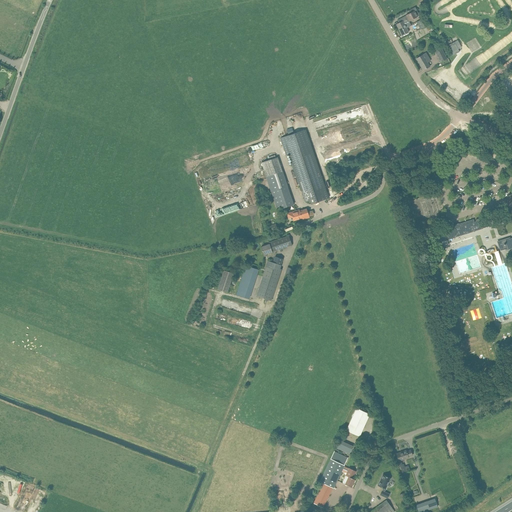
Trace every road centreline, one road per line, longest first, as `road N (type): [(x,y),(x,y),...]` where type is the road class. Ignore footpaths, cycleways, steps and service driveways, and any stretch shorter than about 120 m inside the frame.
road 1 (unclassified): [(347,511),(380,447),(511,399)]
road 2 (unclassified): [(299,225),(375,195),(391,164),(444,137),(460,116)]
road 3 (unclassified): [(460,116),(421,84),(370,0)]
road 4 (unclassified): [(0,134),(49,0)]
